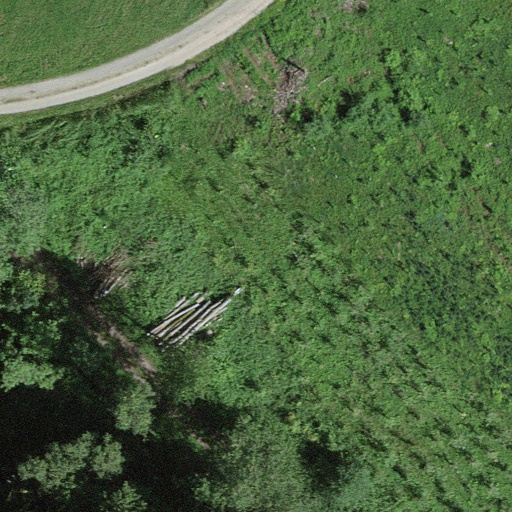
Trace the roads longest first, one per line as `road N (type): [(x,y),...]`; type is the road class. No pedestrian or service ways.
road 1 (track): [(0,245),(266,511)]
road 2 (track): [(250,0),(219,30),(141,70),(39,100),(0,100)]
